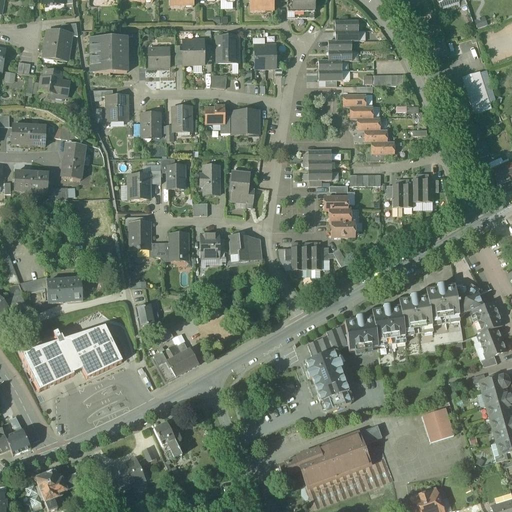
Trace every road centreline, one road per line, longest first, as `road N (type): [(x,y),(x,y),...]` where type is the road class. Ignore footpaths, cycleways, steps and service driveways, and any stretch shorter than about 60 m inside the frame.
road 1 (residential): [(476,227),(303,327)]
road 2 (residential): [(209,379),(52,460)]
road 3 (residential): [(365,0),(411,51),(447,150)]
road 4 (residential): [(289,88),(322,94),(350,149),(279,150)]
road 5 (residential): [(145,96),(286,108)]
road 6 (residential): [(209,379),(254,511)]
